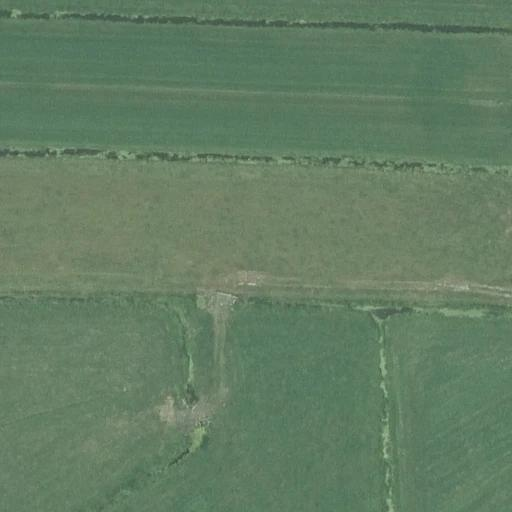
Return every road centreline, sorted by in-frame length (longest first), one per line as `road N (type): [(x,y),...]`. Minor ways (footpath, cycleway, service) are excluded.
road 1 (track): [(230,279),(511,292)]
road 2 (track): [(218,316),(230,279),(144,275)]
